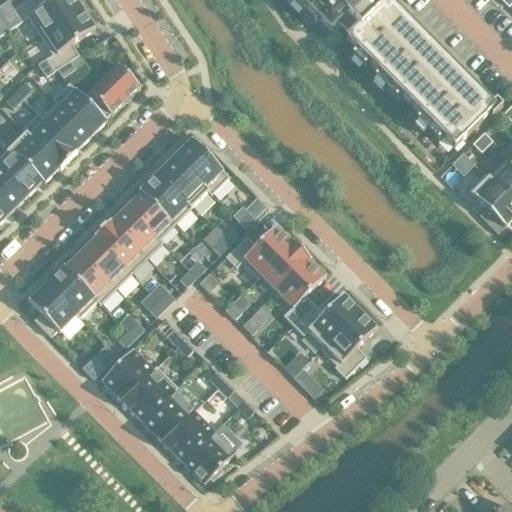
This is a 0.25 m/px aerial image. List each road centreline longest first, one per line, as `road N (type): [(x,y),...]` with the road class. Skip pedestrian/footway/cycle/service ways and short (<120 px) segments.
road 1 (residential): [(188,99),(434,343)]
road 2 (residential): [(200,511),(0,310)]
road 3 (residential): [(434,343),(225,511)]
road 4 (residential): [(188,99),(0,279)]
